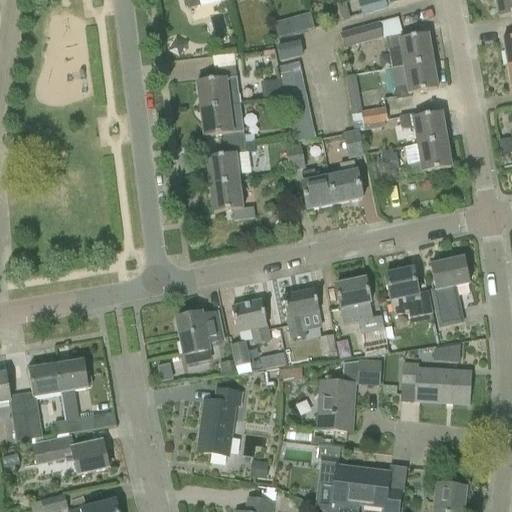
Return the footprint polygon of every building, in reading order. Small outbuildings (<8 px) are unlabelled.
[(200,7),(198,0),(185,0),(189,11),(200,7)] [(362,0),(357,1),(361,16),(386,9),(384,0),(362,0)] [(511,0),(495,0),(498,19),(511,16),(511,0)] [(345,3),(322,10),(328,27),(350,21),(345,3)] [(305,16),(275,21),(278,37),(308,32),(305,16)] [(383,40),(379,24),(339,35),(343,51),(383,40)] [(399,49),(402,68),(432,63),(427,35),(400,40),(400,37),(386,39),(388,52),(399,49)] [(511,38),(502,40),(507,68),(511,67),(511,38)] [(278,64),(303,59),(299,43),(275,48),(278,64)] [(402,68),(405,85),(394,89),(396,102),(412,99),(411,95),(437,90),(432,63),(402,68)] [(276,69),(279,82),(303,77),(300,64),(276,69)] [(196,83),(199,111),(240,106),(235,68),(214,70),(215,81),(196,83)] [(345,78),(352,116),(362,115),(361,107),(355,76),(345,78)] [(306,90),(303,77),(279,82),(282,95),(306,90)] [(308,103),(306,90),(282,95),(284,108),(308,103)] [(284,108),(287,121),(311,116),(308,103),(284,108)] [(351,117),(352,122),(354,133),(358,132),(364,131),(365,133),(384,129),(383,124),(388,123),(384,103),(361,107),(362,115),(352,116),(351,117)] [(203,139),(223,136),(224,147),(254,143),(253,135),(244,137),(240,106),(199,111),(203,139)] [(401,130),(414,130),(417,146),(446,141),(441,114),(414,119),(413,116),(399,118),(401,130)] [(314,129),(311,116),(287,121),(290,134),(314,129)] [(316,142),(314,129),(290,134),(292,147),(300,146),(316,142)] [(358,132),(354,133),(343,135),(348,161),(363,158),(358,132)] [(417,146),(420,164),(408,167),(410,180),(425,177),(424,173),(450,169),(446,141),(417,146)] [(224,147),(225,157),(206,159),(209,187),(239,183),(235,156),(246,154),(246,152),(255,151),(254,143),(224,147)] [(305,171),(300,146),(292,147),(283,149),(289,175),(305,171)] [(339,166),(341,177),(328,180),(334,207),(361,201),(353,163),(339,166)] [(328,180),(316,182),(314,172),(301,175),(303,184),(301,185),(307,212),(334,207),(328,180)] [(253,209),(242,210),(239,183),(209,187),(213,214),(232,212),(233,223),(255,220),(253,209)] [(430,267),(435,293),(439,313),(436,314),(439,330),(463,325),(459,309),(453,310),(448,290),(468,286),(463,260),(430,267)] [(384,277),(393,318),(408,315),(409,320),(432,315),(427,294),(417,296),(412,271),(384,277)] [(344,327),(359,324),(361,335),(383,331),(381,319),(372,320),(369,305),(370,305),(365,281),(334,287),(339,311),(341,311),(344,327)] [(281,299),(286,320),(290,341),(306,338),(302,317),(317,314),(313,292),(281,299)] [(236,334),(251,331),(254,346),(270,342),(262,303),(231,309),(236,334)] [(176,321),(183,357),(186,368),(210,362),(207,346),(223,343),(216,314),(200,318),(200,316),(176,321)] [(385,345),(386,345),(383,331),(361,335),(365,356),(373,355),(374,356),(387,354),(385,345)] [(332,337),(320,339),(323,358),(336,355),(332,337)] [(245,344),(230,347),(235,369),(250,366),(245,344)] [(434,348),(435,363),(461,361),(460,346),(434,348)] [(343,367),(343,384),(320,383),(317,431),(347,433),(349,409),(352,409),(353,387),(379,389),(381,364),(359,362),(358,365),(343,367)] [(82,363),(55,367),(60,395),(61,395),(65,423),(67,435),(68,435),(93,431),(91,419),(77,421),(72,393),(87,391),(90,391),(92,388),(90,378),(87,376),(84,376),(82,363)] [(469,374),(417,371),(418,366),(403,365),(401,387),(416,388),(416,402),(468,405),(469,374)] [(55,367),(28,372),(32,395),(33,400),(36,399),(60,395),(55,367)] [(5,376),(0,376),(0,404),(9,403),(9,399),(5,376)] [(215,390),(214,404),(204,402),(197,454),(227,458),(234,406),(241,407),(243,394),(215,390)] [(22,406),(28,442),(42,440),(36,403),(22,406)] [(22,406),(10,407),(16,444),(28,442),(22,406)] [(57,437),(67,435),(65,423),(55,424),(57,437)] [(37,468),(73,460),(77,478),(107,471),(101,445),(74,451),(71,438),(32,446),(37,468)] [(251,464),(250,480),(266,481),(268,465),(251,464)] [(405,478),(388,476),(336,470),(332,501),(320,500),(319,511),(321,511),(358,511),(359,504),(384,507),(383,511),(398,511),(401,495),(403,494),(405,478)] [(437,484),(433,511),(461,511),(464,488),(437,484)] [(63,511),(68,511),(64,497),(30,505),(31,511),(63,511)] [(248,499),(245,511),(273,511),(274,503),(248,499)]
